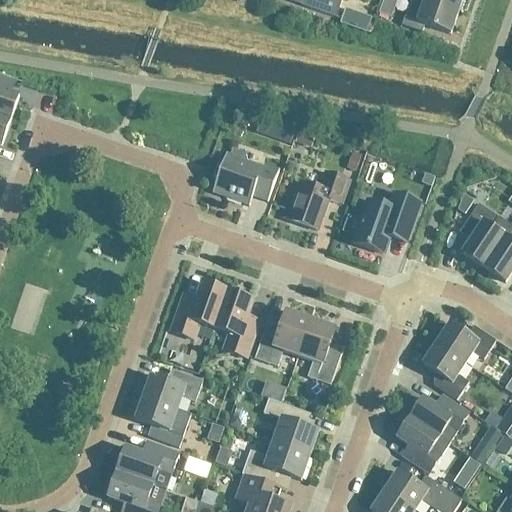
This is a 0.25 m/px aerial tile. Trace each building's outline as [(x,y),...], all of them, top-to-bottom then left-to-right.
[(288,0),(288,2),(336,18),(342,0),(288,0)] [(410,0),(401,26),(421,34),(424,26),(450,35),(458,13),(421,0),(410,0)] [(421,0),(458,13),(462,0),(421,0)] [(0,75),(0,118),(10,122),(18,97),(12,95),(17,82),(11,80),(0,75)] [(0,145),(1,146),(10,122),(0,118),(0,145)] [(296,127),(279,121),(273,139),(290,145),(296,127)] [(216,182),(211,194),(248,208),(252,198),(267,203),(279,170),(262,164),(262,167),(244,160),(246,155),(232,150),(230,156),(226,154),(221,167),(217,166),(212,180),(216,182)] [(321,186),(315,189),(301,184),(288,220),(280,218),(280,219),(316,232),(327,201),(341,206),(349,182),(325,174),(321,186)] [(388,209),(367,202),(352,244),(383,255),(389,238),(405,244),(419,203),(394,194),(388,209)] [(474,236),(462,255),(483,269),(504,238),(511,228),(497,218),(478,206),(463,228),(474,236)] [(511,243),(504,238),(483,269),(505,284),(511,273),(511,243)] [(213,331),(227,293),(202,284),(196,300),(183,296),(170,333),(193,341),(199,325),(213,331)] [(252,302),(227,293),(213,331),(228,336),(223,352),(246,360),(259,322),(246,318),(252,302)] [(263,335),(254,360),(277,368),(282,352),(297,358),(310,322),(285,313),(280,329),(276,340),(263,335)] [(310,322),(297,358),(312,363),(307,379),(330,387),(338,362),(325,357),(329,346),(335,331),(310,322)] [(449,326),(436,346),(465,365),(473,354),(483,361),(496,342),(473,327),(467,338),(449,326)] [(465,365),(436,346),(422,366),(440,377),(433,387),(456,402),(468,384),(457,376),(465,365)] [(144,381),(140,392),(144,396),(143,399),(177,411),(181,399),(195,404),(202,382),(177,373),(173,384),(151,376),(149,381),(144,381)] [(423,400),(409,420),(448,445),(468,415),(442,398),(435,408),(423,400)] [(143,399),(135,421),(150,427),(158,430),(154,441),(178,450),(186,428),(172,423),(177,411),(143,399)] [(268,401),(263,415),(281,421),(272,445),(309,457),(317,433),(305,429),(290,423),(295,410),(268,401)] [(448,445),(409,420),(396,440),(408,448),(402,458),(428,475),(448,445)] [(511,440),(498,451),(507,463),(511,459),(511,440)] [(482,465),(492,450),(480,442),(470,457),(482,465)] [(125,450),(116,474),(165,492),(178,454),(147,443),(142,456),(125,450)] [(249,452),(241,476),(244,477),(268,486),(273,472),(300,482),(309,457),(272,445),(267,459),(249,452)] [(199,476),(202,460),(184,456),(181,472),(199,476)] [(157,511),(165,492),(116,474),(107,499),(124,505),(121,511),(157,511)] [(453,511),(461,501),(446,491),(425,477),(418,487),(397,474),(384,494),(411,511),(414,511),(421,503),(435,511),(453,511)] [(268,486),(244,477),(235,501),(249,506),(246,511),(289,511),(291,508),(281,505),(285,492),(268,486)] [(411,511),(384,494),(371,511),(411,511)] [(183,495),(178,511),(182,511),(190,511),(195,499),(183,495)] [(511,511),(511,497),(508,502),(505,500),(497,511),(511,511)]
